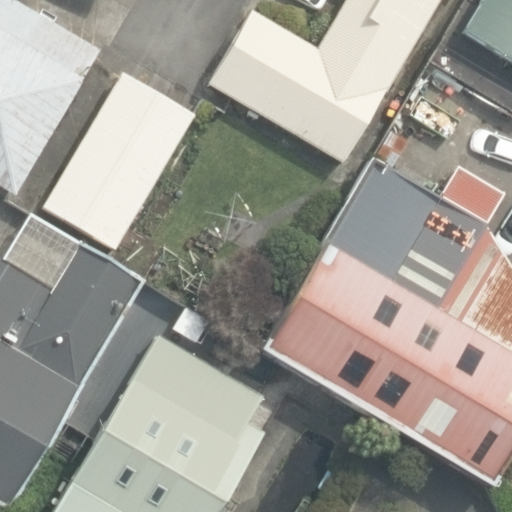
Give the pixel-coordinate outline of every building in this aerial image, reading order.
[(0,0),(0,187),(2,188),(12,195),(96,51),(8,0),(0,0)] [(207,83),(341,162),(435,0),(344,0),(316,49),(250,10),(207,83)] [(511,0),(481,0),(464,31),(511,59),(511,0)] [(467,116),(480,95),(427,63),(415,84),(467,116)] [(42,207),(113,249),(193,115),(121,72),(42,207)] [(434,190),(368,151),(255,341),(485,477),(511,431),(511,271),(479,221),(482,216),(479,214),(496,186),(452,160),(434,190)] [(0,502),(134,275),(73,240),(48,283),(0,254),(0,502)] [(194,344),(206,322),(181,309),(169,331),(194,344)] [(50,511),(214,511),(261,434),(244,424),(260,397),(156,335),(50,511)]
